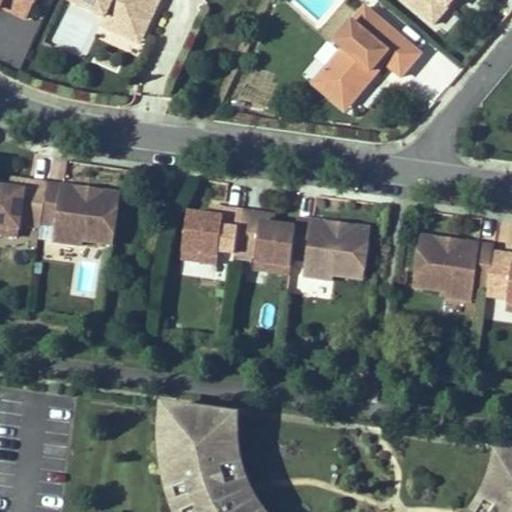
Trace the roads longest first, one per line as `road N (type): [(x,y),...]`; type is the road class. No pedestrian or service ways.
road 1 (residential): [(405,159),(49,116),(0,93)]
road 2 (residential): [(405,159),(511,28)]
